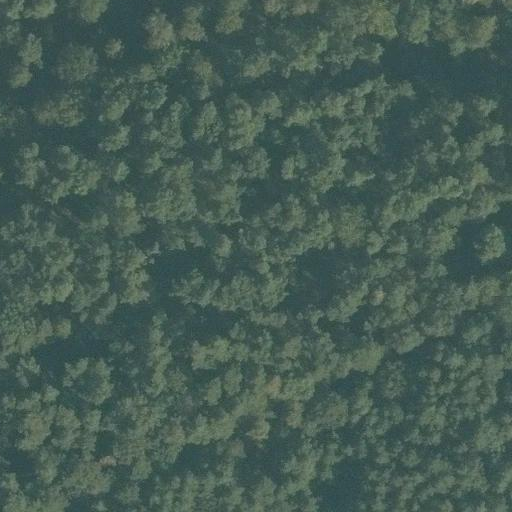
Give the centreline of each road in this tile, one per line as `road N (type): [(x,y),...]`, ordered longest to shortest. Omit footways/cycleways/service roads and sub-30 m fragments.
road 1 (track): [(68,511),(511,306)]
road 2 (track): [(0,93),(321,0)]
